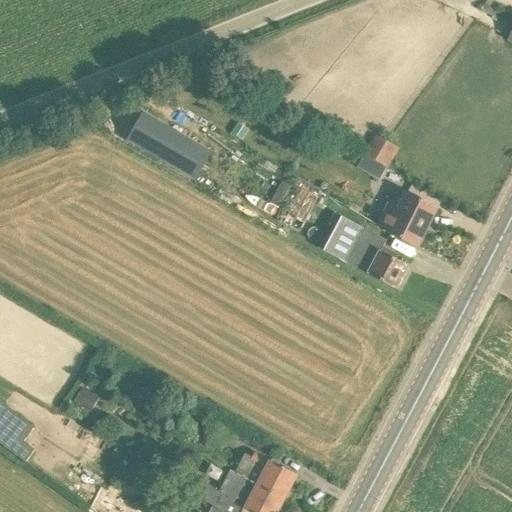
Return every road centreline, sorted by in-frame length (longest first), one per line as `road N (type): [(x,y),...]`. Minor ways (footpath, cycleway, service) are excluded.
road 1 (primary): [(358,511),(511,212)]
road 2 (unclassified): [(0,119),(304,0)]
